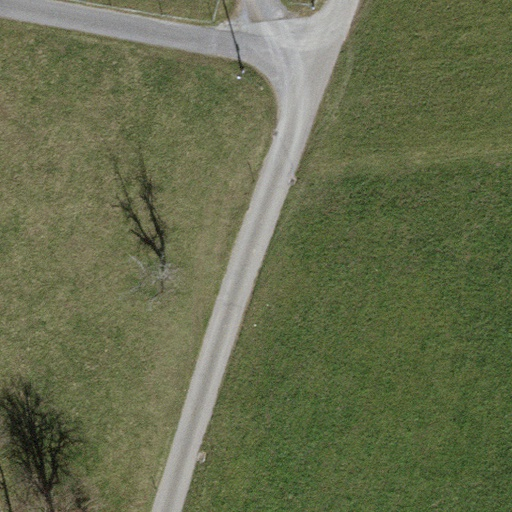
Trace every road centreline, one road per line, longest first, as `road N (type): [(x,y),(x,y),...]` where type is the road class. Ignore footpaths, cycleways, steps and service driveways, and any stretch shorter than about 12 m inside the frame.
road 1 (unclassified): [(192,511),(364,0)]
road 2 (track): [(0,3),(336,74)]
